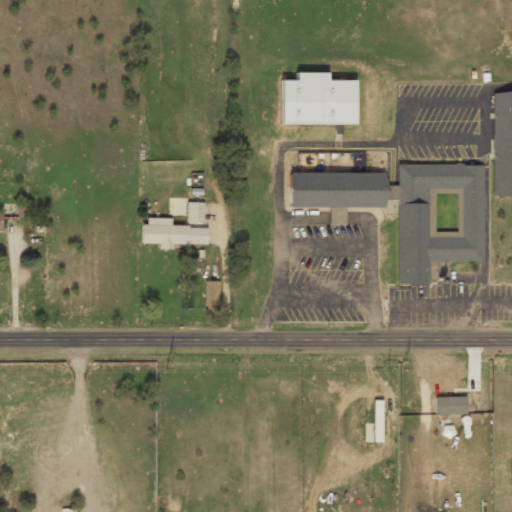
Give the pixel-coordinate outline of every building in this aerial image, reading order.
[(279,124),(354,124),(354,80),(326,80),(326,72),(294,72),(294,80),(279,80),(279,124)] [(511,94),(492,94),(492,197),(511,197),(511,94)] [(482,164),(396,164),(396,186),(383,186),(383,173),(287,173),(287,207),(383,208),(383,200),(396,200),(396,285),(427,285),(427,261),(482,261),(482,164)] [(185,222),(202,223),(203,203),(186,202),(185,222)] [(330,213),(330,226),(343,226),(343,213),(330,213)] [(171,244),(205,244),(206,227),(169,226),(169,218),(142,218),(142,243),(157,244),(157,249),(171,249),(171,244)] [(218,281),(203,281),(203,306),(218,306),(218,281)] [(371,424),(364,424),(364,444),(381,444),(381,401),(371,401),(371,424)]
